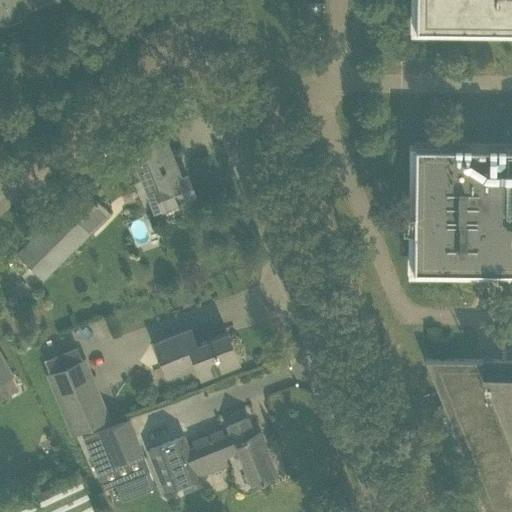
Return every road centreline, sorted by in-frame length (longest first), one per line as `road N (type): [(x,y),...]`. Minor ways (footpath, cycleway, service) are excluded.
road 1 (unclassified): [(382,511),(195,42)]
road 2 (unclassified): [(0,211),(150,59),(195,42)]
